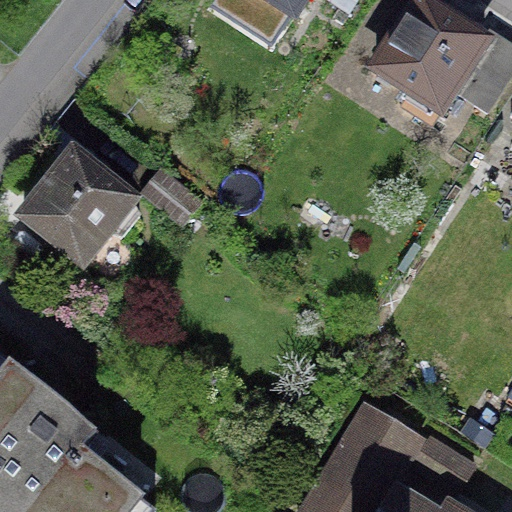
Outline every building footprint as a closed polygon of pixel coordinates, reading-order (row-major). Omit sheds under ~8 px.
[(308,0),(225,0),(284,38),(308,0)] [(479,32),(434,0),(401,0),(360,58),(432,110),(450,85),(481,108),(511,65),(511,33),(489,17),(479,32)] [(511,138),(502,152),(511,158),(511,138)] [(132,218),(57,162),(3,232),(78,289),(132,218)] [(200,203),(160,173),(142,197),(182,227),(200,203)] [(95,440),(0,363),(0,511),(147,511),(80,459),(95,440)] [(378,511),(420,443),(367,411),(305,511),(378,511)] [(431,442),(414,469),(456,496),(474,469),(431,442)] [(452,511),(448,510),(446,511),(425,511),(397,494),(385,511),(452,511)]
